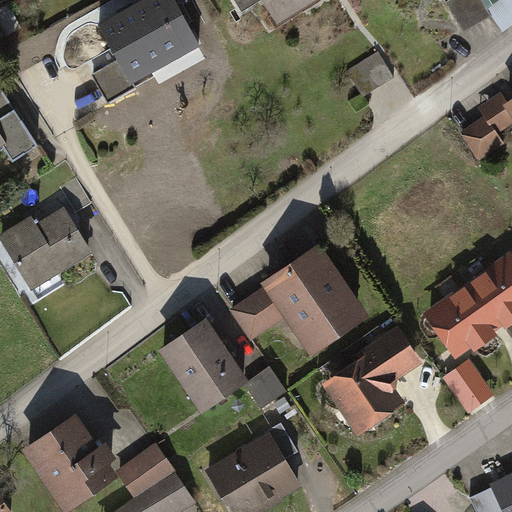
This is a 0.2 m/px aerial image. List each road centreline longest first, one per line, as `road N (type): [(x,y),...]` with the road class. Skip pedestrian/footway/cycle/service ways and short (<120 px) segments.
road 1 (residential): [(0,433),(511,48)]
road 2 (residential): [(362,511),(511,407)]
